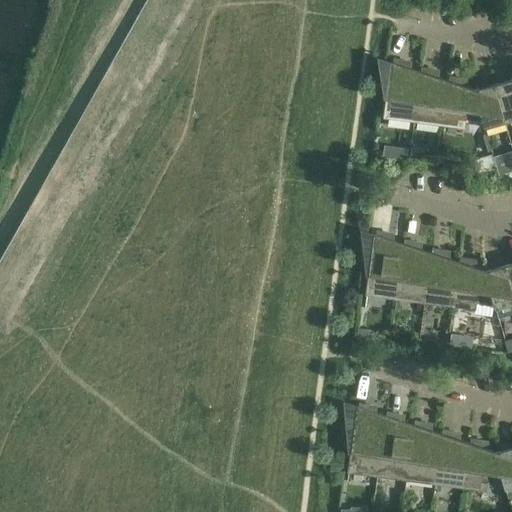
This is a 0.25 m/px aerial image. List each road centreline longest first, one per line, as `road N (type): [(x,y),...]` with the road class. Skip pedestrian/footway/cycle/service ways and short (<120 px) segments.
road 1 (residential): [(511,406),(367,366)]
road 2 (residential): [(511,225),(380,194)]
